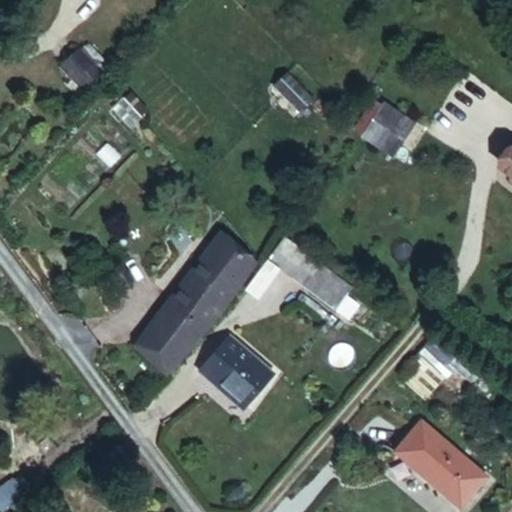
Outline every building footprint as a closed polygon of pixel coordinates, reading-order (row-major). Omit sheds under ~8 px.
[(74,44),(56,69),(84,90),(102,65),(74,44)] [(408,76),(425,90),(447,63),(430,50),(408,76)] [(407,127),(412,122),(424,109),(405,94),(389,113),(407,127)] [(282,119),(293,130),(307,116),(297,105),(282,119)] [(37,150),(49,139),(26,116),(14,127),(37,150)] [(293,130),(305,142),(320,129),(307,116),(293,130)] [(511,163),(506,159),(488,181),(511,198),(511,163)] [(313,251),(284,227),(265,251),(293,274),(313,251)] [(131,351),(157,375),(229,297),(253,266),(227,244),(131,351)] [(335,308),(354,286),(313,251),(293,274),(335,308)] [(424,399),(457,356),(430,335),(397,377),(424,399)] [(237,408),(266,380),(223,341),(190,374),(206,388),(211,383),(237,408)] [(460,510),(485,479),(418,428),(393,458),(460,510)] [(13,475),(0,484),(0,510),(25,493),(13,475)]
